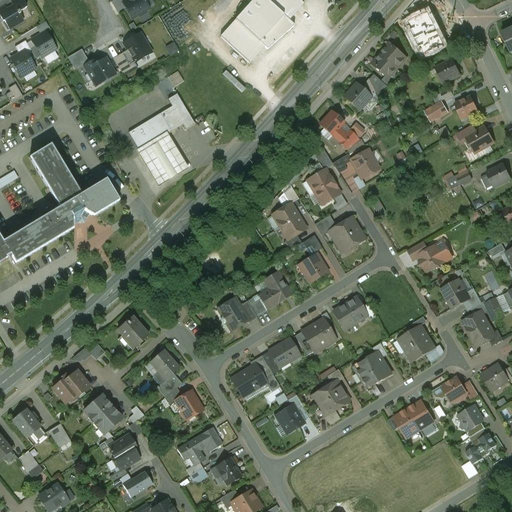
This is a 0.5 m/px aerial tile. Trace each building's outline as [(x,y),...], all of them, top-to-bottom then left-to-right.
[(0,9),(0,17),(3,22),(4,22),(9,30),(23,21),(19,15),(20,14),(19,13),(26,8),(21,0),(16,0),(13,2),(0,9)] [(12,0),(1,0),(0,1),(0,9),(13,2),(12,0)] [(145,0),(127,0),(119,5),(129,23),(151,11),(145,0)] [(304,5),(298,0),(254,0),(221,37),(250,64),(265,48),(267,50),(294,26),(289,21),(304,5)] [(430,12),(420,16),(421,17),(413,21),(414,21),(418,28),(417,29),(425,45),(426,45),(430,53),(429,53),(429,54),(437,50),(437,51),(446,46),(429,13),(430,12)] [(511,29),(500,35),(509,53),(510,53),(509,52),(511,50),(511,29)] [(31,40),(34,46),(40,55),(41,57),(55,49),(45,32),(31,40)] [(155,56),(142,34),(124,45),(137,66),(155,56)] [(14,47),(18,54),(24,50),(27,56),(32,53),(29,49),(24,41),(14,47)] [(406,58),(389,44),(371,65),(387,79),(406,58)] [(34,46),(29,49),(32,53),(34,58),(40,55),(34,46)] [(19,56),(11,61),(20,77),(34,69),(27,56),(24,50),(18,54),(19,56)] [(115,78),(103,56),(84,67),(97,89),(115,78)] [(452,60),(435,68),(442,84),(445,83),(460,76),(452,60)] [(180,77),(177,73),(168,78),(171,83),(180,77)] [(386,87),(373,75),(368,80),(375,93),(386,87)] [(180,77),(171,83),(174,88),(183,82),(180,77)] [(368,79),(360,88),(370,98),(375,93),(368,80),(368,79)] [(355,84),(344,97),(359,111),(370,98),(360,88),(355,84)] [(22,97),(15,85),(8,89),(10,93),(6,95),(11,104),(22,97)] [(168,101),(172,108),(183,126),(186,130),(195,125),(177,95),(168,101)] [(470,97),(454,105),(461,120),(478,112),(470,97)] [(441,102),(429,109),(436,120),(448,113),(441,102)] [(172,108),(128,134),(138,150),(139,152),(140,152),(142,153),(157,143),(157,141),(161,139),(163,140),(165,139),(165,136),(168,135),(183,126),(172,108)] [(331,112),(319,125),(323,129),(331,136),(332,136),(338,129),(343,123),(331,112)] [(472,126),(456,135),(461,144),(467,141),(465,138),(476,132),(472,126)] [(476,132),(465,138),(467,141),(467,142),(466,144),(468,147),(470,147),(474,154),(493,143),(484,127),(476,132)] [(331,136),(323,129),(320,133),(328,140),(331,136)] [(338,129),(332,136),(339,142),(345,135),(338,129)] [(356,137),(349,131),(345,135),(339,142),(339,143),(345,149),(350,143),(356,137)] [(140,152),(139,152),(138,150),(136,152),(158,188),(189,170),(168,135),(165,136),(165,139),(163,140),(161,139),(157,141),(157,143),(142,153),(140,152)] [(0,238),(0,264),(8,260),(6,257),(9,255),(15,265),(75,229),(73,226),(83,220),(90,215),(92,218),(120,202),(106,179),(81,194),(51,144),(29,158),(59,208),(2,242),(0,238)] [(332,164),(323,151),(316,158),(324,170),(324,171),(332,166),(332,164)] [(368,151),(350,160),(351,162),(360,177),(367,173),(368,176),(371,174),(373,175),(376,174),(376,171),(379,170),(368,151)] [(347,155),(332,164),(332,166),(338,174),(346,170),(344,165),(351,162),(350,160),(347,155)] [(503,165),(486,173),(493,189),(511,180),(503,165)] [(0,187),(18,177),(14,170),(0,178),(0,187)] [(324,170),(306,181),(307,182),(307,181),(315,193),(333,182),(329,176),(328,176),(324,171),(324,170)] [(468,173),(457,179),(460,186),(471,180),(468,173)] [(336,188),(333,182),(315,193),(322,205),(321,206),(339,195),(336,189),(336,188)] [(298,199),(290,186),(283,194),(290,205),(290,204),(298,199)] [(290,205),(272,216),(273,216),(280,228),(297,217),(290,205),(291,205),(290,204),(290,205)] [(511,206),(502,212),(510,226),(511,225),(511,206)] [(297,217),(280,228),(288,240),(296,235),(306,229),(305,228),(305,229),(297,217)] [(328,217),(314,225),(321,237),(329,232),(335,228),(328,217)] [(335,228),(329,232),(340,251),(352,244),(356,245),(364,240),(350,218),(337,226),(335,228)] [(296,235),(288,240),(284,242),(290,251),(301,244),(296,235)] [(314,236),(302,244),(305,249),(310,246),(314,253),(321,249),(314,236)] [(423,242),(407,251),(413,261),(419,258),(418,256),(427,251),(423,242)] [(501,244),(489,252),(492,258),(505,251),(501,244)] [(427,251),(418,256),(419,258),(421,262),(419,263),(418,267),(422,268),(424,268),(427,273),(437,267),(441,269),(442,264),(439,258),(440,254),(437,248),(434,247),(427,251)] [(447,250),(440,254),(439,258),(442,264),(452,259),(447,250)] [(316,255),(301,264),(304,270),(303,275),(309,284),(327,273),(316,255)] [(291,296),(278,274),(265,282),(270,290),(259,297),(267,310),(291,296)] [(459,283),(452,287),(449,286),(442,290),(452,309),(465,302),(469,300),(465,294),(459,283)] [(474,289),(465,294),(469,300),(465,302),(470,311),(472,310),(474,309),(482,304),(474,289)] [(511,291),(503,296),(509,309),(511,307),(511,291)] [(503,296),(495,299),(495,300),(501,313),(509,309),(503,296)] [(259,297),(248,304),(256,317),(267,310),(259,297)] [(356,298),(332,313),(338,322),(340,321),(346,329),(366,317),(367,316),(361,308),(356,298)] [(240,307),(235,299),(220,309),(224,316),(222,317),(221,320),(223,323),(226,323),(231,332),(241,327),(239,324),(246,320),(247,319),(240,307)] [(501,313),(495,300),(485,304),(489,312),(494,322),(503,317),(501,313)] [(178,302),(171,306),(174,311),(181,307),(178,302)] [(248,304),(247,302),(240,307),(247,319),(246,320),(249,324),(257,319),(256,317),(248,304)] [(482,304),(474,309),(477,314),(480,313),(482,316),(489,312),(485,304),(485,303),(482,304)] [(367,304),(361,308),(367,316),(366,317),(369,322),(375,318),(367,304)] [(477,314),(474,309),(472,310),(475,316),(462,323),(470,335),(487,325),(482,316),(480,313),(477,314)] [(146,335),(129,317),(115,330),(132,348),(146,335)] [(323,320),(294,337),(306,356),(314,352),(312,349),(322,343),(325,348),(336,341),(323,320)] [(487,325),(470,335),(477,348),(489,341),(495,338),(492,334),(487,325)] [(420,327),(398,340),(398,341),(399,340),(406,351),(401,354),(427,338),(426,338),(420,328),(421,327),(420,327)] [(498,331),(492,334),(495,338),(489,341),(492,346),(502,341),(498,331)] [(427,338),(401,354),(406,351),(412,362),(412,363),(434,349),(434,348),(433,349),(427,339),(427,338)] [(289,340),(269,352),(277,367),(289,359),(290,361),(299,356),(289,340)] [(380,344),(372,349),(375,354),(376,354),(379,359),(381,358),(382,359),(387,355),(380,344)] [(97,345),(88,353),(96,361),(104,354),(97,345)] [(85,349),(73,359),(75,361),(80,362),(82,360),(83,361),(90,355),(88,353),(85,349)] [(178,369),(163,351),(149,363),(158,373),(165,381),(173,374),(178,369)] [(269,352),(261,357),(270,371),(277,367),(269,352)] [(375,354),(353,368),(366,391),(392,375),(382,359),(381,358),(379,359),(376,354),(375,354)] [(259,372),(264,381),(273,376),(270,371),(261,357),(255,360),(256,362),(261,371),(259,372)] [(255,365),(232,379),(242,395),(254,388),(255,390),(266,383),(264,381),(259,372),(255,365)] [(498,366),(482,376),(481,376),(491,392),(491,391),(507,381),(508,382),(503,372),(498,365),(498,366)] [(511,387),(511,370),(510,368),(503,372),(508,382),(511,388),(511,387)] [(76,372),(68,379),(65,375),(58,381),(60,383),(52,389),(65,405),(76,396),(77,398),(89,388),(76,372)] [(165,381),(158,373),(152,378),(159,386),(165,381)] [(165,381),(159,386),(156,388),(159,392),(176,378),(173,374),(165,381)] [(331,385),(336,381),(332,374),(327,377),(331,385)] [(176,378),(159,392),(165,399),(176,389),(182,384),(176,378)] [(457,379),(452,382),(451,381),(447,384),(447,385),(441,388),(444,393),(443,398),(448,399),(451,404),(455,401),(458,401),(459,399),(466,394),(457,379)] [(349,402),(336,381),(331,385),(311,397),(324,417),(334,411),(349,402)] [(475,392),(469,382),(464,385),(470,395),(475,392)] [(182,397),(176,389),(165,399),(164,399),(168,406),(175,402),(174,401),(182,397)] [(182,397),(174,401),(175,402),(181,411),(182,410),(186,417),(193,413),(194,416),(203,410),(191,391),(182,397)] [(470,395),(468,397),(471,402),(479,397),(475,392),(470,395)] [(106,402),(101,396),(83,412),(89,418),(89,421),(92,425),(87,429),(88,429),(92,425),(96,429),(99,429),(104,435),(104,436),(108,432),(122,420),(117,414),(113,409),(112,410),(109,407),(110,406),(106,402)] [(288,401),(291,406),(292,406),(295,412),(303,408),(296,396),(288,401)] [(432,408),(426,398),(420,401),(421,402),(427,411),(432,408)] [(421,402),(413,407),(413,406),(410,409),(407,410),(420,431),(433,422),(427,411),(421,402)] [(295,412),(292,406),(291,406),(275,416),(275,417),(276,417),(287,434),(286,434),(286,435),(303,425),(295,412)] [(474,407),(458,417),(462,422),(460,428),(466,429),(468,432),(481,424),(482,420),(474,407)] [(30,417),(25,410),(12,421),(26,439),(39,428),(35,423),(38,420),(33,414),(30,417)] [(420,431),(407,410),(405,412),(404,412),(401,414),(394,419),(393,419),(399,428),(406,439),(420,431)] [(334,411),(324,417),(329,426),(340,420),(334,411)] [(138,420),(133,415),(128,419),(133,424),(136,423),(138,420)] [(399,428),(393,419),(394,419),(393,418),(387,421),(389,424),(393,431),(399,428)] [(142,433),(136,423),(133,424),(128,427),(135,438),(142,433)] [(378,430),(388,446),(398,439),(393,431),(389,424),(378,430)] [(481,424),(468,432),(467,435),(469,439),(483,431),(485,429),(481,424)] [(70,441),(60,425),(50,432),(60,447),(70,441)] [(377,428),(353,443),(364,461),(388,446),(378,430),(377,428)] [(212,429),(201,435),(211,451),(222,445),(212,429)] [(483,431),(469,439),(472,444),(486,436),(483,431)] [(108,432),(104,436),(104,435),(103,436),(107,441),(111,439),(112,438),(108,432)] [(486,436),(472,444),(473,444),(471,446),(471,448),(470,450),(465,453),(470,462),(472,466),(483,459),(482,459),(488,455),(489,454),(489,453),(489,452),(489,451),(496,446),(488,434),(486,436)] [(109,447),(108,448),(111,452),(110,453),(114,460),(133,448),(135,447),(128,435),(114,444),(109,447)] [(201,435),(177,450),(184,461),(198,452),(206,447),(209,453),(211,451),(201,435)] [(0,437),(0,460),(11,452),(7,446),(9,445),(5,439),(2,440),(0,437)] [(107,441),(106,442),(109,447),(114,444),(111,439),(107,441)] [(114,460),(111,461),(116,468),(117,468),(119,471),(120,472),(124,469),(140,460),(133,448),(114,460)] [(28,451),(18,459),(32,479),(43,471),(28,451)] [(198,452),(190,457),(195,466),(199,463),(203,461),(198,452)] [(230,459),(210,471),(215,478),(220,475),(227,486),(241,477),(230,459)] [(470,462),(461,468),(464,471),(472,466),(470,462)] [(195,466),(186,471),(190,477),(203,469),(199,463),(195,466)] [(472,466),(464,471),(468,479),(477,473),(472,466)] [(124,469),(120,472),(119,471),(115,474),(119,480),(127,475),(124,469)] [(203,469),(190,477),(192,482),(197,479),(198,481),(207,476),(203,469)] [(144,472),(122,486),(130,499),(152,485),(144,472)] [(115,474),(109,477),(113,483),(119,480),(115,474)] [(119,480),(113,483),(116,488),(130,480),(127,475),(119,480)] [(57,485),(38,498),(47,511),(48,511),(59,505),(61,508),(69,503),(57,485)] [(234,490),(220,499),(226,509),(232,506),(230,503),(239,498),(234,490)] [(239,498),(230,503),(232,506),(235,511),(254,511),(255,511),(253,509),(260,505),(251,491),(239,498)] [(173,511),(167,500),(150,511),(151,511),(173,511)]
